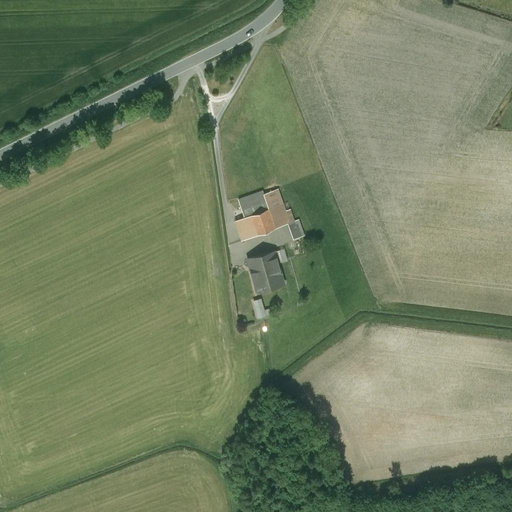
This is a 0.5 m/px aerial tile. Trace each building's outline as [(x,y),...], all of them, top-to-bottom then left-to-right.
[(263,190),(238,199),(245,217),(248,215),(268,208),(263,190)] [(288,223),(281,203),(274,206),(281,225),(288,223)] [(268,208),(248,215),(255,235),(281,225),(274,206),(268,208)] [(245,217),(235,220),(242,240),(255,235),(248,215),(245,217)] [(271,245),(245,253),(254,284),(281,277),(275,255),(296,249),(292,237),(271,243),(271,245)] [(258,318),(267,315),(262,297),(253,300),(258,318)]
